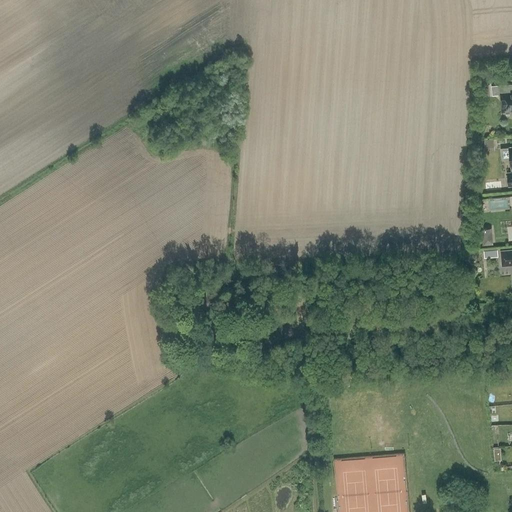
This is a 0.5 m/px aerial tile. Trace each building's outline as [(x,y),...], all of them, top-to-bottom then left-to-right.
[(511,84),(498,85),(499,95),(502,95),(503,112),(511,111),(511,84)] [(484,140),(485,151),(495,150),(494,139),(484,140)] [(502,160),(511,159),(511,166),(511,172),(508,173),(509,186),(511,185),(511,147),(501,149),(502,160)] [(493,245),(492,228),(482,229),(483,246),(493,245)] [(511,250),(502,251),(503,266),(511,264),(511,250)]
